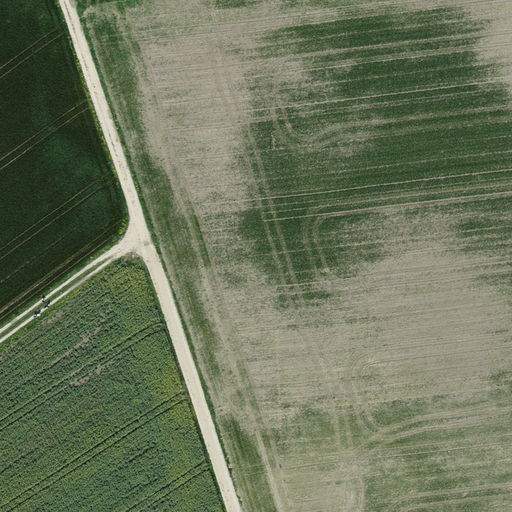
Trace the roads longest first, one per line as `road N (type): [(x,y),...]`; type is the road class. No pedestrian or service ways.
road 1 (track): [(234,511),(64,0)]
road 2 (track): [(141,232),(0,336)]
